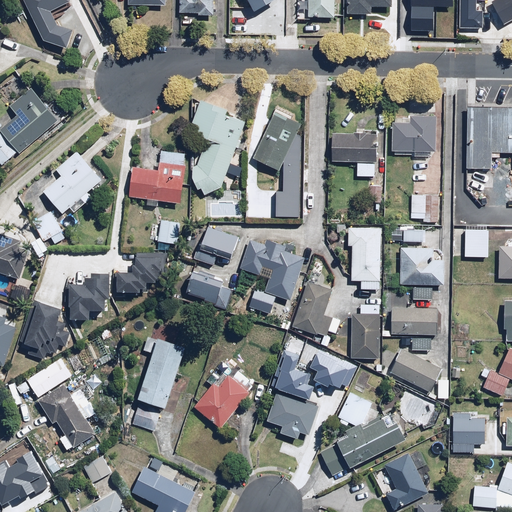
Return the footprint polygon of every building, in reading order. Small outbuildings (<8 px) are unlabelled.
[(71,2),(70,0),(24,0),(42,40),(67,48),(73,30),(58,25),(51,12),(71,2)] [(165,6),(165,0),(128,0),(128,12),(149,13),(149,5),(165,6)] [(199,16),(214,16),(213,0),(179,0),(180,12),(200,12),(199,16)] [(246,0),(253,12),(275,0),(246,0)] [(334,0),(300,0),(300,19),(309,19),(310,17),(334,18),(334,0)] [(347,0),(347,13),(372,13),(372,7),(392,7),(392,0),(347,0)] [(453,8),(452,0),(411,0),(411,28),(435,29),(435,8),(453,8)] [(476,0),(459,0),(458,27),(482,28),(483,9),(476,9),(476,0)] [(511,0),(495,0),(492,2),(506,24),(511,20),(511,0)] [(64,78),(63,92),(80,93),(81,79),(64,78)] [(0,163),(3,168),(60,121),(31,86),(9,104),(17,115),(0,128),(2,130),(0,131),(0,163)] [(221,186),(247,123),(228,114),(229,112),(204,101),(195,123),(199,125),(195,135),(208,141),(198,165),(188,169),(199,195),(221,186)] [(511,106),(468,106),(467,167),(489,167),(489,152),(511,152),(511,106)] [(300,123),(277,111),(253,160),(261,164),(275,170),(278,172),(284,159),(285,189),(278,188),(277,213),(300,214),(302,133),(296,131),(300,123)] [(435,153),(437,116),(410,115),(410,123),(393,122),(392,155),(429,157),(430,153),(435,153)] [(375,176),(377,132),(356,130),(355,134),(333,133),(332,161),(357,162),(357,175),(375,176)] [(132,167),(129,197),(147,200),(147,205),(157,207),(158,201),(181,204),(187,155),(149,151),(147,169),(132,167)] [(102,181),(79,154),(78,152),(55,171),(61,177),(44,192),(63,215),(70,210),(73,213),(91,198),(87,193),(102,181)] [(275,170),(261,164),(258,171),(271,178),(275,170)] [(381,202),(381,187),(369,186),(368,202),(381,202)] [(440,196),(412,195),(412,219),(422,219),(422,222),(439,222),(440,196)] [(65,239),(51,212),(34,222),(45,241),(51,238),(54,245),(65,239)] [(162,215),(160,244),(171,244),(172,239),(180,240),(182,217),(162,215)] [(231,259),(238,238),(207,227),(197,259),(213,265),(217,255),(231,259)] [(380,289),(382,229),(348,228),(348,246),(353,246),(352,279),(361,280),(361,289),(380,289)] [(423,230),(404,229),(403,241),(422,242),(423,230)] [(489,231),(461,229),(460,255),(488,257),(489,231)] [(0,233),(0,273),(20,280),(30,250),(18,246),(20,240),(0,233)] [(290,302),(305,259),(285,252),(287,245),(264,238),(263,242),(250,238),(240,268),(270,278),(266,291),(256,288),(250,306),(272,314),(277,298),(290,302)] [(511,246),(501,246),(499,279),(511,279),(511,246)] [(437,249),(401,247),(400,284),(444,286),(445,259),(437,259),(437,249)] [(115,269),(115,293),(138,293),(139,289),(151,290),(151,280),(170,280),(170,249),(139,248),(138,261),(135,261),(135,269),(115,269)] [(72,304),(71,316),(92,317),(92,306),(106,306),(107,296),(111,296),(112,270),(92,269),(91,274),(87,274),(87,282),(69,281),(68,304),(72,304)] [(197,272),(194,271),(186,294),(227,308),(233,291),(222,288),(224,281),(214,278),(215,275),(198,269),(197,272)] [(331,288),(307,280),(292,327),(315,334),(326,338),(332,317),(323,314),(331,288)] [(433,287),(413,287),(412,300),(433,300),(433,287)] [(409,295),(392,294),(390,334),(437,336),(438,308),(409,307),(409,295)] [(35,297),(21,338),(31,341),(28,351),(44,356),(47,348),(57,351),(60,342),(66,344),(71,329),(65,327),(67,321),(59,319),(63,306),(35,297)] [(379,359),(380,305),(359,305),(359,315),(353,314),(351,358),(379,359)] [(0,365),(3,367),(16,327),(5,324),(7,317),(0,314),(0,365)] [(166,408),(184,348),(176,345),(180,332),(150,323),(142,350),(154,354),(140,400),(166,408)] [(114,336),(108,327),(98,333),(103,343),(114,336)] [(432,339),(411,337),(410,350),(431,352),(432,339)] [(283,344),(271,383),(311,396),(316,383),(305,380),(309,370),(296,366),(301,350),(283,344)] [(320,348),(312,365),(318,368),(315,376),(336,386),(338,383),(341,385),(343,382),(349,385),(358,365),(320,348)] [(443,371),(402,348),(389,371),(430,394),(443,371)] [(511,348),(509,348),(498,373),(490,369),(483,387),(504,396),(511,380),(511,348)] [(71,376),(60,360),(29,382),(40,397),(71,376)] [(220,429),(249,393),(255,386),(225,362),(208,382),(213,386),(195,409),(220,429)] [(102,382),(93,374),(85,382),(94,391),(102,382)] [(30,389),(23,377),(12,383),(20,396),(30,389)] [(65,386),(39,401),(53,426),(59,423),(66,434),(58,439),(66,452),(96,436),(86,419),(95,414),(87,400),(93,396),(87,385),(70,395),(65,386)] [(334,474),(405,440),(390,408),(381,413),(369,408),(372,402),(350,392),(337,421),(351,427),(343,431),(346,436),(336,441),(337,444),(323,451),(334,474)] [(320,406),(276,393),(268,421),(283,425),(281,434),(299,440),(301,434),(311,437),(320,406)] [(437,423),(444,404),(428,398),(421,417),(425,428),(437,423)] [(162,411),(139,404),(133,424),(155,431),(162,411)] [(473,414),(454,413),(452,452),(473,453),(474,444),(485,445),(486,419),(473,418),(473,414)] [(0,463),(0,502),(16,494),(19,500),(49,484),(29,449),(16,456),(18,459),(4,467),(2,462),(0,463)] [(420,449),(409,454),(408,452),(383,465),(385,468),(374,473),(385,496),(388,494),(396,510),(429,493),(417,469),(427,463),(420,449)] [(112,473),(102,455),(81,467),(91,485),(112,473)] [(472,506),(496,508),(495,511),(503,511),(504,509),(511,509),(511,464),(508,463),(499,488),(474,486),(472,506)] [(182,485),(143,468),(131,494),(159,506),(156,511),(187,511),(196,492),(193,490),(194,487),(184,483),(182,485)] [(127,511),(115,490),(77,511),(127,511)]
